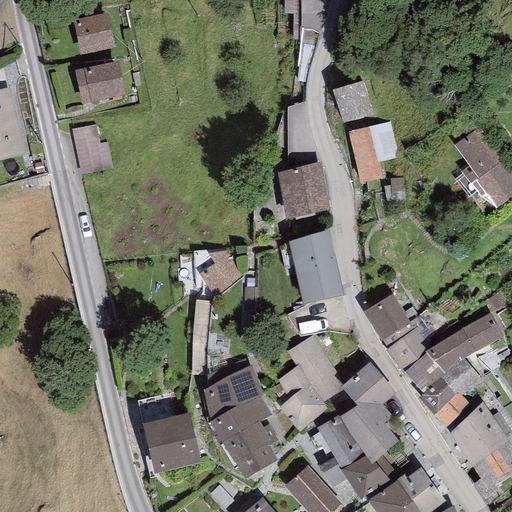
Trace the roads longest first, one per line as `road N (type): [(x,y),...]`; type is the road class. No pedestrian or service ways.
road 1 (unclassified): [(141,511),(19,0)]
road 2 (residential): [(479,511),(357,318),(319,128),(321,62)]
